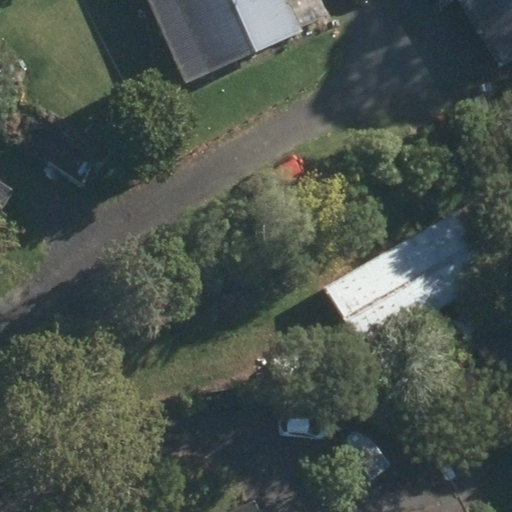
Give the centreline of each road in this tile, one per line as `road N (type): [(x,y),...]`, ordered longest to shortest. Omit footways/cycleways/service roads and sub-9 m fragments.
road 1 (track): [(0,320),(133,212),(346,83),(374,39),(369,0)]
road 2 (track): [(0,495),(30,475),(169,431),(322,428),(438,480)]
